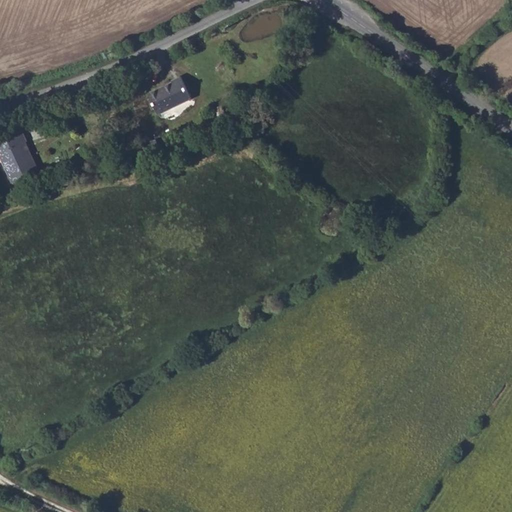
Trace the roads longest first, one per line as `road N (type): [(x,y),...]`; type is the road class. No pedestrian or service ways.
road 1 (unclassified): [(0,100),(255,0)]
road 2 (secondary): [(324,0),(511,130)]
